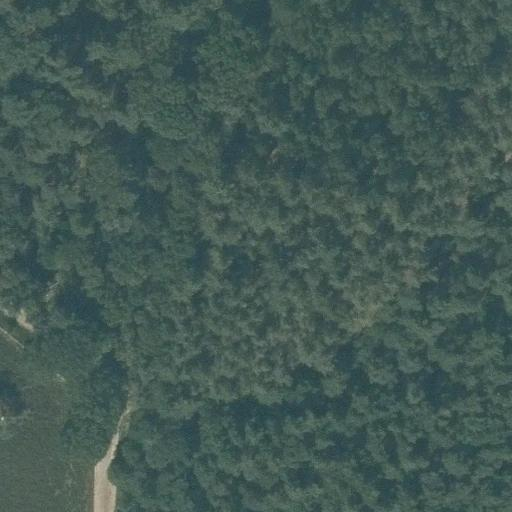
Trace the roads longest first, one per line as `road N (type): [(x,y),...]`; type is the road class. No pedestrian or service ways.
road 1 (track): [(112,387),(218,428),(305,357),(511,126)]
road 2 (track): [(112,387),(0,299)]
road 3 (track): [(103,511),(112,387)]
